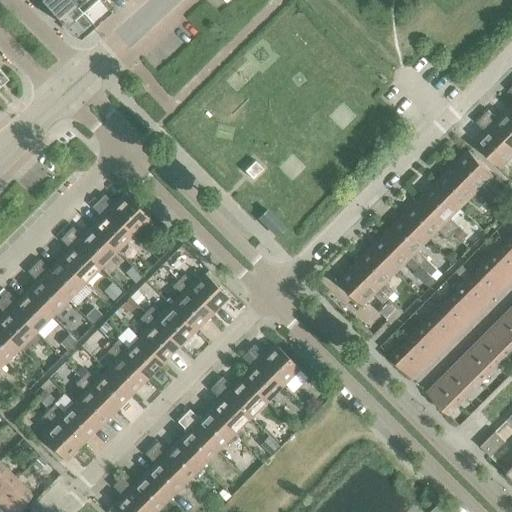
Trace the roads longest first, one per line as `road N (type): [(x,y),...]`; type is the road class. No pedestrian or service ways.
road 1 (residential): [(280,281),(511,48)]
road 2 (residential): [(507,511),(280,281)]
road 3 (residential): [(260,301),(473,511)]
road 4 (residential): [(51,511),(260,301)]
road 5 (residential): [(119,157),(260,301)]
road 6 (residential): [(280,281),(142,137)]
road 7 (residential): [(0,275),(119,157)]
